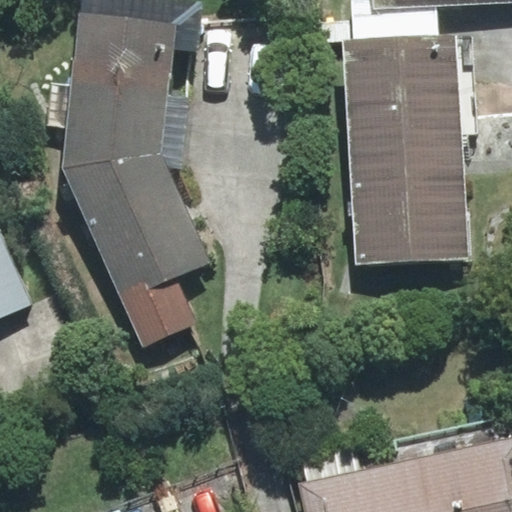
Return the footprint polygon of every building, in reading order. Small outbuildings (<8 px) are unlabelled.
[(511,0),(368,0),(369,17),(511,8),(511,0)] [(170,39),(72,28),(55,178),(140,356),(197,329),(176,286),(207,271),(156,164),(170,39)] [(450,47),(336,54),(351,273),(464,266),(450,47)] [(0,250),(0,321),(26,310),(0,250)] [(511,511),(511,445),(295,492),(298,511),(511,511)]
